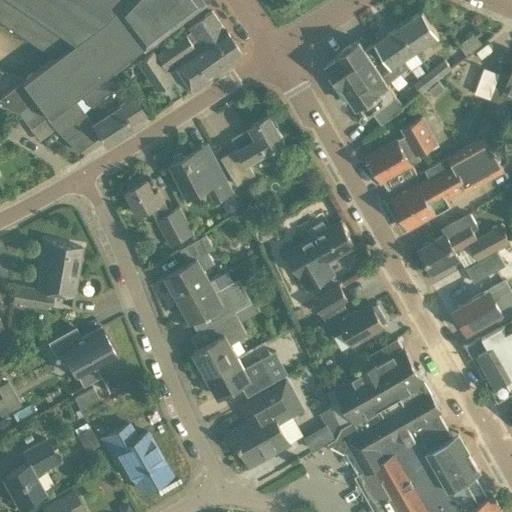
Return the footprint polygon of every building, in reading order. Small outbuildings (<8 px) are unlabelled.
[(0,0),(0,18),(53,55),(24,78),(0,95),(0,103),(18,111),(34,100),(45,115),(49,121),(70,105),(77,100),(73,96),(79,91),(89,105),(122,80),(114,70),(134,55),(132,51),(141,44),(195,4),(199,1),(200,0),(201,0),(0,0)] [(422,9),(398,25),(415,48),(438,33),(422,9)] [(191,89),(241,55),(211,10),(188,26),(190,30),(153,54),(151,50),(137,60),(155,88),(170,78),(163,67),(172,61),(191,89)] [(415,48),(398,25),(374,41),(390,64),(415,48)] [(466,54),(481,43),(474,33),(459,43),(466,54)] [(358,103),(367,117),(373,113),(396,95),(380,71),(390,64),(374,41),(364,48),(358,39),(336,53),(337,55),(326,63),(333,74),(338,71),(355,97),(353,99),(357,105),(358,103)] [(429,69),(436,79),(451,67),(444,58),(429,69)] [(511,71),(511,75),(500,71),(499,72),(484,66),(475,91),(501,102),(504,94),(511,97),(511,71)] [(421,91),(436,79),(429,69),(413,82),(421,91)] [(428,87),(433,94),(443,86),(438,80),(428,87)] [(118,105),(92,121),(91,122),(99,133),(105,143),(132,126),(130,123),(144,114),(132,93),(116,102),(118,105)] [(403,107),(396,95),(373,113),(380,124),(403,107)] [(29,127),(45,115),(34,100),(18,111),(29,127)] [(404,134),(367,155),(381,180),(383,179),(388,188),(416,172),(411,163),(420,158),(418,153),(438,141),(449,134),(432,103),(419,110),(422,115),(423,115),(401,128),(404,134)] [(86,126),(70,105),(49,121),(54,127),(67,140),(86,126)] [(269,114),(249,125),(250,127),(232,138),(237,147),(220,157),(236,184),(254,174),(248,162),(265,151),(284,139),(269,114)] [(429,176),(391,198),(399,213),(408,228),(450,204),(445,197),(465,186),(467,189),(505,168),(503,165),(491,143),(485,133),(475,138),(447,154),(448,155),(425,168),(429,176)] [(171,163),(189,195),(205,186),(214,203),(233,192),(207,143),(196,149),(171,163)] [(127,190),(140,213),(151,207),(157,217),(156,217),(170,244),(194,231),(180,204),(169,210),(164,200),(160,202),(147,178),(137,183),(136,181),(127,186),(128,189),(127,190)] [(433,271),(460,255),(457,250),(469,244),(477,259),(511,241),(500,223),(482,233),(470,211),(441,228),(417,242),(433,271)] [(312,236),(314,239),(300,247),(307,258),(300,262),(312,283),(334,271),(327,259),(355,243),(341,219),(326,228),(322,221),(310,228),(314,235),(312,236)] [(179,297),(210,279),(204,268),(214,262),(208,250),(214,247),(206,233),(179,247),(187,262),(166,274),(179,297)] [(81,246),(45,240),(37,282),(15,279),(12,297),(51,303),(54,290),(73,293),(81,246)] [(498,250),(467,268),(474,282),(505,264),(498,250)] [(238,277),(216,290),(210,279),(179,297),(198,330),(234,310),(252,300),(238,277)] [(312,297),(321,314),(347,299),(338,282),(312,297)] [(485,289),(455,305),(469,329),(498,313),(485,289)] [(384,324),(371,301),(356,310),(355,308),(349,311),(344,303),(323,315),(334,335),(345,328),(353,342),(384,324)] [(206,372),(238,355),(231,343),(247,333),(234,310),(198,330),(190,335),(198,348),(194,350),(206,372)] [(511,392),(511,316),(471,340),(472,341),(474,340),(476,344),(474,345),(500,391),(502,390),(505,396),(511,392)] [(71,331),(48,343),(57,359),(65,354),(84,388),(101,378),(96,367),(116,356),(101,329),(77,342),(71,331)] [(353,432),(346,436),(355,450),(365,469),(354,475),(375,511),(494,511),(501,509),(492,493),(487,496),(438,410),(439,409),(403,347),(376,362),(376,360),(361,369),(361,370),(324,392),(331,407),(340,425),(347,422),(353,432)] [(261,358),(245,367),(238,355),(206,372),(219,395),(241,383),(247,395),(274,381),(261,358)] [(251,461),(288,441),(277,423),(305,408),(286,376),(237,403),(247,421),(234,428),(251,461)] [(98,397),(91,385),(73,395),(80,407),(98,397)] [(2,394),(0,395),(0,413),(0,414),(10,409),(2,394)] [(335,438),(340,425),(331,407),(319,413),(325,424),(303,437),(312,452),(335,438)] [(171,473),(147,431),(138,435),(129,420),(99,437),(115,465),(124,461),(141,490),(171,473)] [(98,444),(89,426),(76,433),(86,450),(98,444)] [(19,503),(44,489),(35,474),(60,460),(45,435),(20,450),(27,462),(4,475),(19,503)] [(84,511),(86,511),(72,487),(40,505),(44,511),(84,511)] [(119,511),(130,511),(132,511),(127,501),(117,507),(119,511)]
